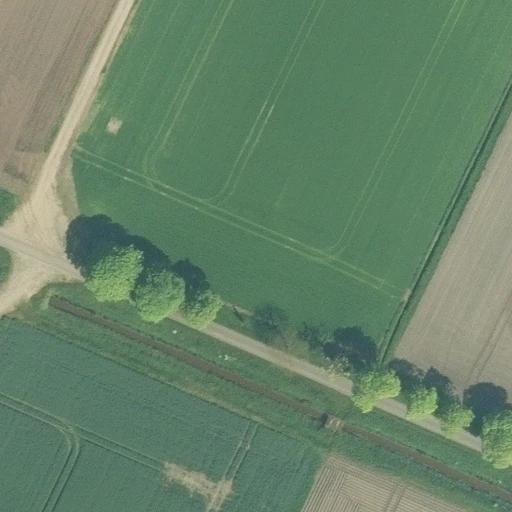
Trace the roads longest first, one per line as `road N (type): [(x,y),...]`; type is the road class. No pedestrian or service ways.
road 1 (unclassified): [(0,233),(511,453)]
road 2 (track): [(0,286),(29,246),(55,147),(126,0)]
